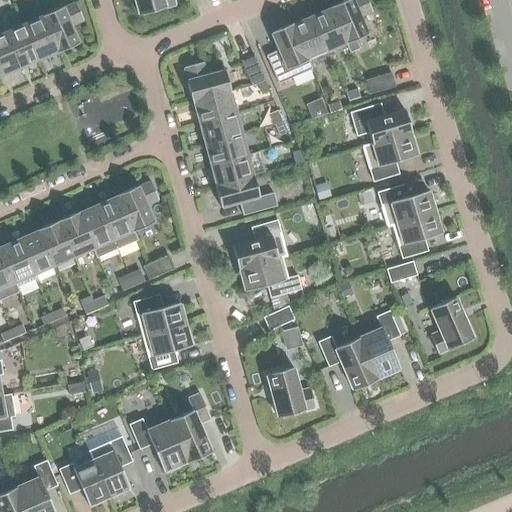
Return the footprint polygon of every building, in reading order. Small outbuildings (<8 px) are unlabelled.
[(132,0),(137,16),(175,5),(173,0),(132,0)] [(345,0),(329,7),(329,8),(345,44),(349,53),(358,49),(355,40),(366,35),(359,17),(371,12),(365,0),(345,0)] [(40,16),(55,52),(56,53),(77,44),(70,26),(82,21),(74,3),(62,8),(61,7),(40,16)] [(329,8),(310,17),(326,52),(345,44),(329,8)] [(21,25),(37,60),(55,52),(40,16),(21,25)] [(326,52),(310,17),(291,25),(307,60),(326,52)] [(291,25),(291,24),(269,33),(277,51),(265,56),(277,84),(311,69),(307,60),(291,25)] [(37,60),(21,25),(1,33),(17,69),(37,60)] [(0,76),(17,69),(1,33),(0,33),(0,76)] [(252,84),(257,82),(265,79),(255,55),(241,60),(252,84)] [(191,104),(192,103),(229,92),(223,71),(205,76),(201,63),(182,68),(186,81),(185,81),(191,104)] [(364,81),(368,95),(394,87),(390,73),(364,81)] [(270,90),(265,79),(257,82),(262,93),(270,90)] [(345,93),(347,101),(359,98),(356,90),(345,93)] [(235,113),(229,92),(192,103),(197,123),(235,113)] [(311,118),(329,113),(322,99),(306,106),(311,118)] [(326,105),(329,113),(340,110),(338,102),(326,105)] [(362,148),(409,134),(410,133),(403,110),(383,116),(379,104),(349,113),(356,136),(367,133),(370,143),(361,146),(362,148)] [(274,125),(281,122),(276,111),(269,114),(274,125)] [(197,123),(203,144),(240,134),(235,113),(197,123)] [(274,125),(279,136),(286,133),(281,122),(274,125)] [(209,165),(246,155),(240,134),(203,144),(209,165)] [(409,134),(362,148),(372,182),(398,174),(394,162),(416,155),(409,134)] [(295,164),(303,162),(299,150),(291,152),(295,164)] [(209,165),(214,185),(215,186),(252,176),(246,155),(209,165)] [(238,203),(241,215),(276,206),(272,193),(258,197),(252,176),(215,186),(214,185),(213,185),(219,208),(238,203)] [(136,186),(115,195),(116,196),(131,232),(133,231),(152,223),(145,205),(157,200),(149,182),(137,187),(136,186)] [(326,183),(313,187),(317,198),(329,195),(326,183)] [(427,190),(405,197),(402,185),(376,192),(386,227),(391,226),(434,213),(427,190)] [(369,189),(356,193),(359,206),(373,202),(369,189)] [(137,240),(133,231),(131,232),(116,196),(97,205),(116,249),(137,240)] [(95,258),(116,249),(97,205),(78,213),(93,249),(91,249),(95,258)] [(77,212),(56,221),(72,258),(91,249),(93,249),(78,213),(77,212)] [(434,213),(391,226),(401,259),(427,251),(423,239),(440,234),(434,213)] [(236,270),(238,270),(237,269),(281,257),(281,258),(286,256),(276,220),(250,228),(253,240),(230,246),(236,270)] [(52,267),(72,258),(56,221),(36,230),(36,231),(52,267)] [(33,275),(34,274),(52,267),(36,231),(17,239),(33,275)] [(0,253),(15,288),(16,288),(36,279),(34,274),(33,275),(17,239),(0,246),(0,253)] [(0,300),(18,292),(16,288),(15,288),(0,253),(0,300)] [(141,267),(147,280),(172,269),(166,256),(141,267)] [(237,269),(238,270),(243,292),(266,286),(269,298),(286,293),(300,289),(296,276),(287,278),(281,258),(281,257),(237,269)] [(411,261),(385,269),(389,282),(414,274),(411,261)] [(144,282),(140,274),(129,279),(133,286),(144,282)] [(121,291),(133,286),(129,279),(118,284),(121,291)] [(352,293),(347,283),(337,287),(342,298),(352,293)] [(286,293),(269,298),(273,312),(286,306),(289,305),(286,293)] [(161,307),(157,295),(131,302),(141,336),(184,324),(178,303),(161,307)] [(472,338),(454,297),(428,308),(438,331),(429,336),(436,354),(472,338)] [(107,305),(103,298),(92,303),(96,310),(107,305)] [(85,315),(96,310),(92,303),(81,307),(85,315)] [(273,312),(261,317),(267,330),(292,319),(286,306),(273,312)] [(53,321),(64,316),(61,309),(50,313),(53,321)] [(380,328),(358,337),(376,378),(399,368),(387,341),(399,336),(398,335),(391,319),(388,311),(375,317),(380,328)] [(42,326),(53,321),(50,313),(39,318),(42,326)] [(391,319),(398,335),(404,333),(397,317),(391,319)] [(173,351),(190,346),(184,324),(141,336),(150,370),(176,363),(173,351)] [(24,333),(21,326),(10,330),(13,338),(24,333)] [(0,337),(2,343),(13,338),(10,330),(0,334),(0,337)] [(93,347),(88,336),(78,341),(83,351),(93,347)] [(376,380),(376,378),(358,337),(334,347),(329,336),(316,342),(327,367),(339,362),(351,390),(376,380)] [(265,374),(276,418),(314,408),(309,388),(298,391),(292,367),(265,374)] [(96,370),(86,373),(90,390),(101,387),(96,370)] [(82,381),(66,385),(68,395),(84,392),(82,381)] [(8,416),(13,415),(9,394),(0,396),(0,431),(11,430),(8,416)] [(186,461),(185,462),(185,463),(210,452),(198,424),(209,419),(198,394),(186,399),(190,410),(168,420),(186,461)] [(141,419),(128,425),(138,450),(150,444),(162,472),(185,462),(186,461),(168,420),(146,430),(141,419)] [(87,451),(91,460),(92,460),(108,497),(128,488),(119,467),(131,462),(120,437),(87,451)] [(87,506),(108,497),(92,460),(91,460),(72,468),(70,464),(57,470),(68,494),(80,489),(87,506)] [(25,511),(53,511),(44,491),(56,486),(45,461),(32,466),(37,477),(14,487),(25,511)] [(0,511),(25,511),(14,487),(0,493),(0,511)]
